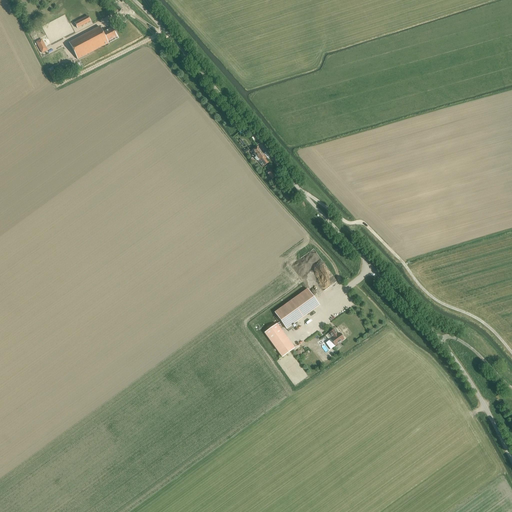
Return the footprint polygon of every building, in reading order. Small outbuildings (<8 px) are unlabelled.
[(88,17),(75,23),(77,29),(91,22),(88,17)] [(67,37),(63,28),(62,26),(58,28),(63,39),(67,37)] [(69,43),(78,60),(108,44),(107,42),(117,37),(112,28),(103,33),(100,27),(69,43)] [(36,43),(42,53),(52,47),(47,37),(36,43)] [(53,68),(48,70),(54,82),(59,79),(53,68)] [(251,152),(255,158),(262,153),(257,147),(251,152)] [(255,158),(260,163),(263,167),(268,163),(265,159),(266,158),(262,153),(255,158)] [(272,171),(268,174),(272,179),(276,176),(272,171)] [(307,289),(275,313),(287,330),(287,329),(292,326),(319,306),(307,289)] [(294,350),(276,326),(264,335),(281,359),(294,350)] [(334,330),(329,334),(332,338),(331,340),(335,346),(344,340),(339,333),(337,335),(335,334),(336,333),(334,330)]
